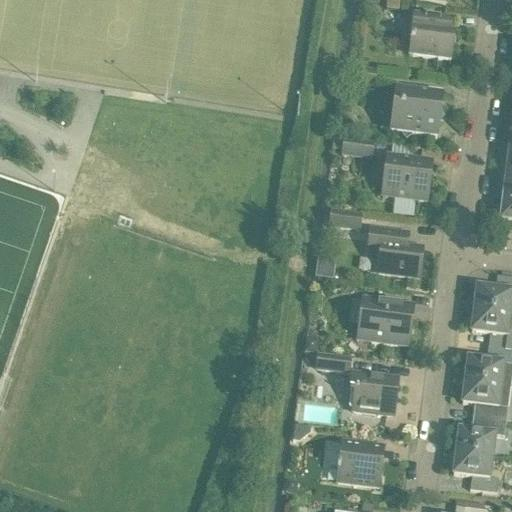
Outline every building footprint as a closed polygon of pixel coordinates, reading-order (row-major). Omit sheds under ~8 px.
[(408,57),(450,63),(453,36),(449,35),(451,22),(411,17),(409,32),(413,33),(411,42),(410,42),(408,57)] [(350,89),(374,92),(376,74),(352,71),(350,89)] [(390,135),(400,136),(405,142),(412,137),(436,141),(442,98),(396,92),(390,135)] [(342,157),(371,161),(372,146),(344,143),(342,157)] [(382,199),(426,205),(431,165),(387,159),(382,199)] [(511,180),(505,180),(503,201),(511,202),(511,180)] [(511,202),(503,201),(500,223),(511,224),(511,202)] [(329,230),(359,234),(361,218),(331,214),(329,230)] [(377,276),(418,281),(422,250),(405,248),(407,236),(370,232),(367,257),(379,258),(377,276)] [(477,291),(474,313),(511,317),(511,281),(497,279),(495,293),(477,291)] [(356,343),(408,350),(413,308),(362,301),(356,343)] [(489,337),(487,351),(511,354),(511,317),(474,313),(471,335),(489,337)] [(467,362),(465,384),(510,390),(511,373),(511,354),(487,351),(486,364),(467,362)] [(316,372),(348,376),(350,363),(318,359),(316,372)] [(352,414),(393,419),(398,381),(352,376),(350,395),(354,395),(352,414)] [(474,408),(472,421),(505,426),(510,390),(465,384),(462,406),(474,408)] [(458,433),(456,455),(491,460),(494,439),(503,440),(505,426),(472,421),(469,421),(467,435),(458,433)] [(342,444),(337,481),(336,486),(378,491),(384,449),(342,444)] [(491,460),(456,455),(453,478),(471,480),(469,494),(496,497),(498,482),(489,481),(491,460)]
